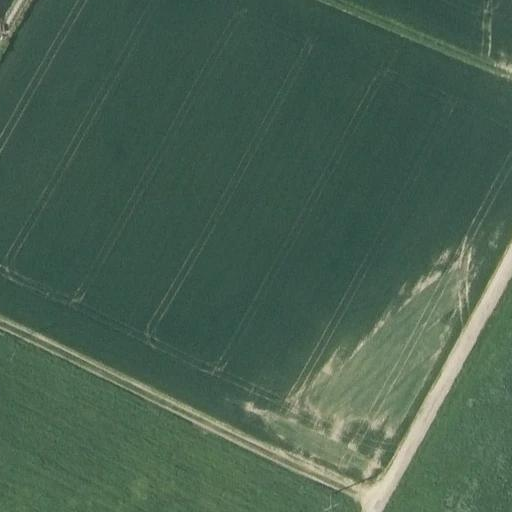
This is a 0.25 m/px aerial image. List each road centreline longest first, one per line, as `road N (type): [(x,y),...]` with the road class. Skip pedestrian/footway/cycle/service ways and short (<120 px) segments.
road 1 (track): [(0,334),(371,508)]
road 2 (track): [(511,251),(369,511)]
road 3 (track): [(511,85),(310,0)]
